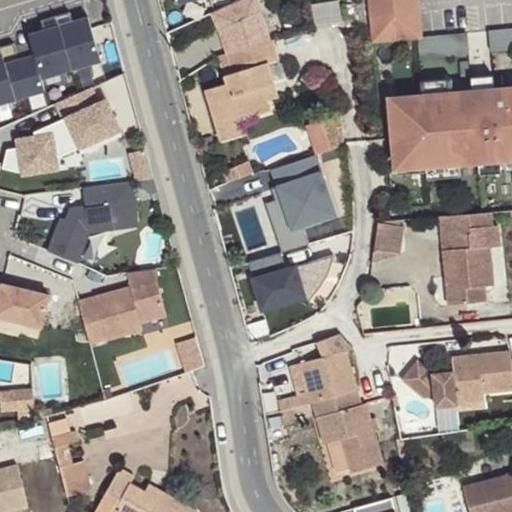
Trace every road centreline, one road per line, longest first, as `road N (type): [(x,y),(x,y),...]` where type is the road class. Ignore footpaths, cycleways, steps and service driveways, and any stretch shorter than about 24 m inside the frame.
road 1 (residential): [(134,0),(229,363)]
road 2 (residential): [(354,146),(363,265),(342,310),(229,363)]
road 3 (unknown): [(342,310),(371,342),(511,327)]
road 4 (residential): [(229,363),(266,511)]
